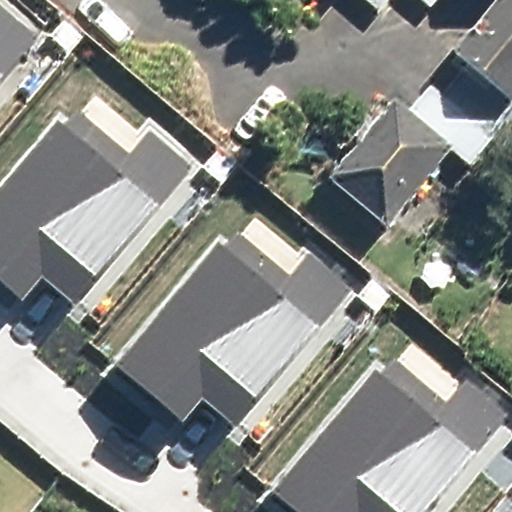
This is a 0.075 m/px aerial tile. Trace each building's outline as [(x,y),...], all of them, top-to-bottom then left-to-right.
[(511,0),(503,0),(443,60),(490,107),(511,84),(511,0)] [(0,87),(43,38),(0,1),(0,87)] [(316,189),(374,235),(438,155),(381,109),(316,189)] [(81,111),(0,205),(0,281),(23,302),(40,283),(73,312),(196,170),(145,126),(125,149),(81,111)] [(233,240),(113,378),(175,431),(191,412),(224,440),(347,299),(296,255),(276,277),(233,240)] [(398,365),(279,503),(289,511),(436,511),(511,424),(511,422),(462,380),(442,402),(398,365)]
